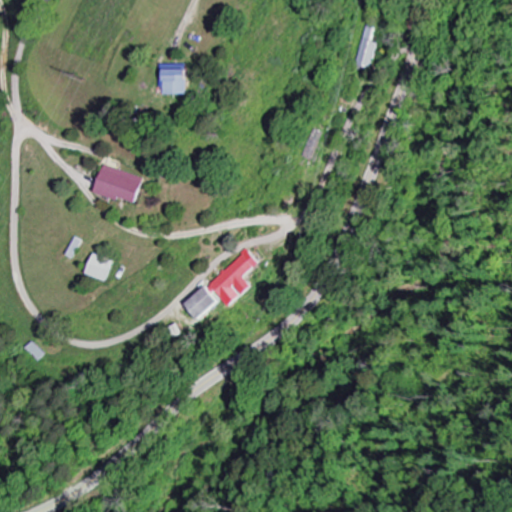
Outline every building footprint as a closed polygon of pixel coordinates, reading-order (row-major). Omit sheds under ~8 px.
[(374,31),(362,28),(352,66),(369,70),(376,44),(371,42),(374,31)] [(193,70),(175,70),(175,65),(165,65),(166,95),(194,95),(193,70)] [(151,180),(112,166),(102,194),(125,202),(127,198),(142,204),(151,180)] [(215,285),(212,283),(190,305),(207,323),(231,300),(239,309),(259,290),(249,279),(264,264),(251,250),(215,285)] [(121,260),(98,255),(93,276),(116,281),(121,260)]
